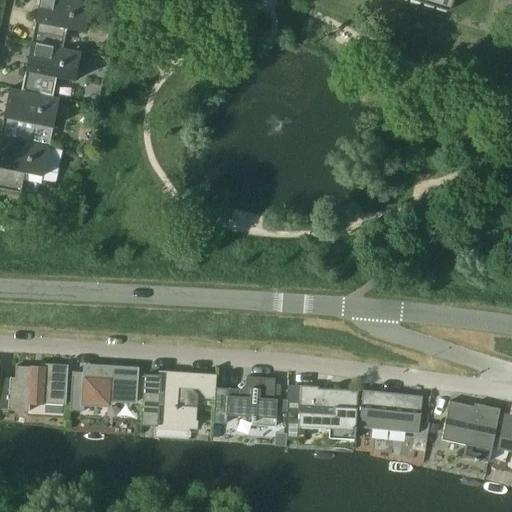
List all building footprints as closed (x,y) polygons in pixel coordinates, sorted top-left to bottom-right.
[(39,0),(31,42),(63,49),(67,29),(85,33),(91,4),(70,0),(39,0)] [(410,0),(448,12),(451,0),(410,0)] [(21,91),(53,97),(57,78),(75,81),(81,52),(63,49),(31,42),(21,91)] [(0,136),(0,138),(50,148),(60,99),(53,97),(21,91),(10,88),(0,136)] [(44,177),(50,148),(0,138),(0,189),(22,193),(26,174),(44,177)] [(67,366),(39,364),(39,371),(30,370),(30,368),(15,367),(14,378),(9,377),(7,410),(29,411),(29,403),(65,406),(67,366)] [(136,370),(84,367),(84,373),(71,372),(69,411),(83,412),(83,405),(108,406),(109,401),(133,402),(136,370)] [(143,377),(140,424),(195,428),(196,408),(197,395),(187,384),(178,383),(174,387),(170,383),(171,374),(159,373),(159,378),(143,377)] [(214,400),(215,388),(216,375),(214,375),(214,376),(198,375),(197,390),(204,397),(204,399),(214,400)] [(215,388),(214,400),(212,423),(225,424),(226,416),(251,417),(250,426),(274,427),(276,400),(273,400),(274,384),(274,379),(245,377),(245,385),(239,390),(215,388)] [(285,386),(284,403),(296,404),(297,386),(285,386)] [(318,387),(300,386),(298,428),(329,430),(328,439),(354,440),(357,391),(318,389),(318,387)] [(422,397),(362,390),(358,428),(418,434),(422,397)] [(499,409),(474,404),(473,407),(449,402),(440,440),(465,445),(462,457),(488,463),(499,409)] [(214,425),(213,438),(223,439),(224,426),(214,425)] [(429,425),(428,433),(433,434),(437,432),(438,426),(429,425)] [(274,434),(274,446),(284,447),(284,435),(274,434)] [(511,439),(499,437),(496,449),(511,452),(511,439)]
